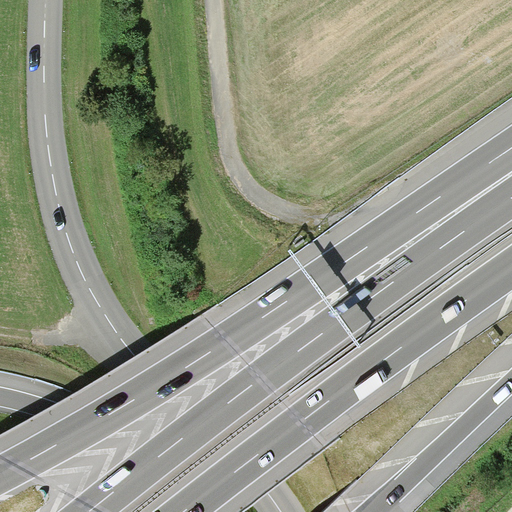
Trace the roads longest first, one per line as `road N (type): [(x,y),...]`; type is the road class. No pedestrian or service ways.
road 1 (motorway): [(511,162),(0,475)]
road 2 (secondary): [(46,0),(52,171),(91,294),(125,346),(240,458),(281,511)]
road 3 (motorway): [(511,189),(88,511)]
road 4 (motorway): [(184,511),(511,267)]
road 5 (motorway): [(205,511),(171,475),(122,442),(0,396)]
road 6 (motorway): [(372,511),(511,382)]
road 7 (track): [(0,335),(125,346)]
